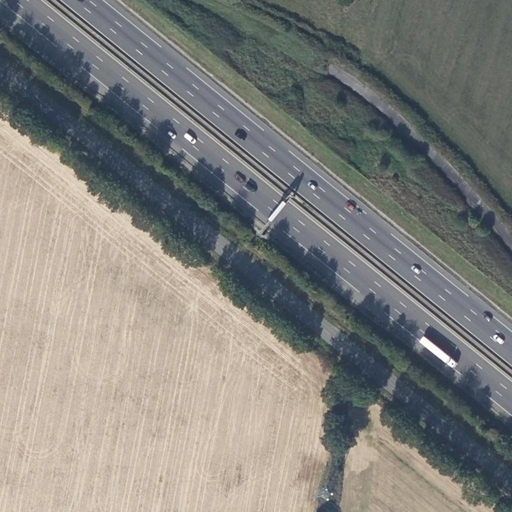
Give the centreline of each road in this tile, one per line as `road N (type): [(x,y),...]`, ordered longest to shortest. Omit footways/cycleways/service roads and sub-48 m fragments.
road 1 (tertiary): [(0,72),(511,488)]
road 2 (trunk): [(17,0),(511,400)]
road 3 (trunk): [(511,349),(78,0)]
